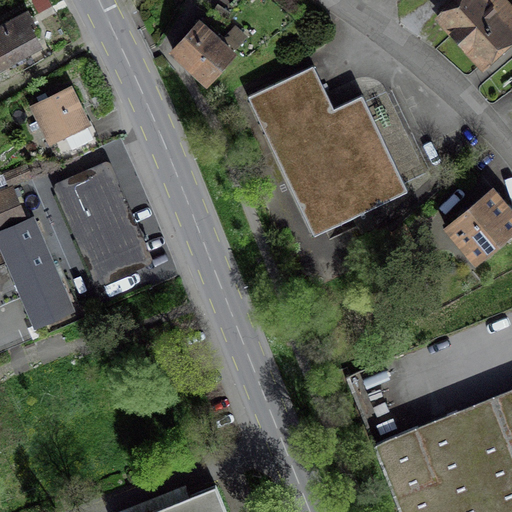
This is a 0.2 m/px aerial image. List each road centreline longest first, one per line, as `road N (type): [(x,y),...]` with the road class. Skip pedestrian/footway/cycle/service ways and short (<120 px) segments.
road 1 (secondary): [(97,0),(168,151),(307,511)]
road 2 (residential): [(330,0),(476,110),(511,151)]
road 3 (unknown): [(511,324),(368,396)]
